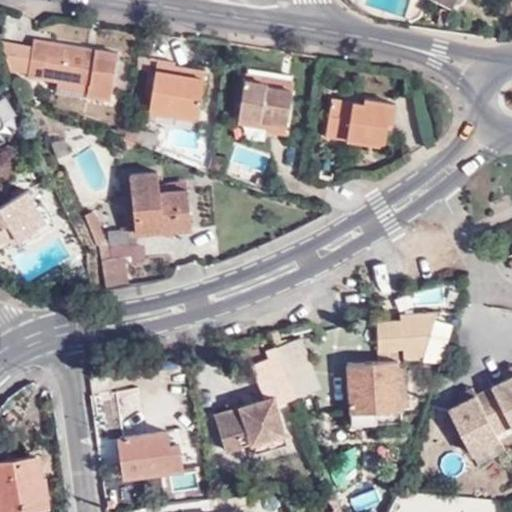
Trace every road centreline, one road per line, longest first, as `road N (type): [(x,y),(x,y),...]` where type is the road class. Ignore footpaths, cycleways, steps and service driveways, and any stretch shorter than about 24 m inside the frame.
road 1 (tertiary): [(68,329),(179,308),(293,271),(431,183)]
road 2 (residential): [(68,329),(87,511)]
road 3 (tertiary): [(478,77),(436,55),(321,27)]
road 4 (residential): [(431,183),(489,287),(511,291)]
road 5 (tertiary): [(248,17),(127,0)]
